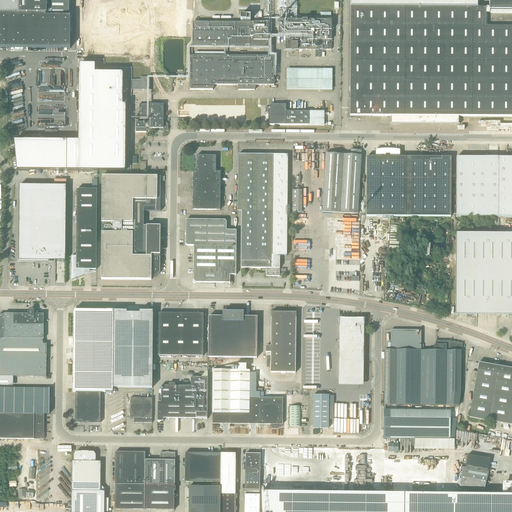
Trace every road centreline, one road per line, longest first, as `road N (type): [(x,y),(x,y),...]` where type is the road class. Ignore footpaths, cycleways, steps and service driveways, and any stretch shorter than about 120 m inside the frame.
road 1 (unclassified): [(380,307),(372,437),(74,439),(59,424),(60,294)]
road 2 (unclassified): [(172,295),(180,138),(511,137)]
road 3 (tertiary): [(172,295),(380,307)]
road 4 (unknown): [(334,95),(332,61),(287,59),(279,95),(329,96)]
road 5 (unknown): [(180,138),(172,115),(177,93),(279,95)]
road 6 (tertiary): [(380,307),(511,348)]
road 7 (unclassified): [(3,293),(11,178),(0,159)]
